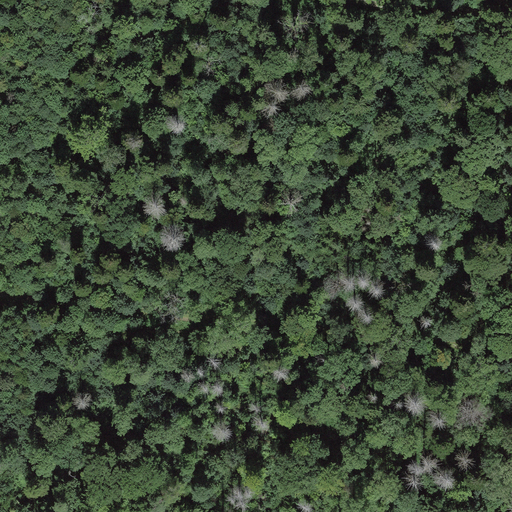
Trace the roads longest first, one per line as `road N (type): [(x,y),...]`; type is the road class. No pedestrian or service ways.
road 1 (track): [(0,286),(68,303),(511,352)]
road 2 (track): [(348,0),(511,6)]
